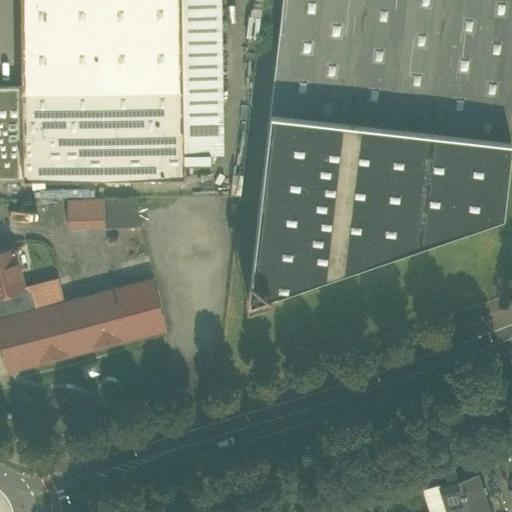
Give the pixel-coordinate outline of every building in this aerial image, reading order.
[(19,0),(21,86),(22,178),(183,176),(182,154),(180,0),(19,0)] [(180,0),(182,154),(222,153),(219,0),(180,0)] [(511,0),(281,0),(269,111),(510,139),(511,122),(511,0)] [(0,178),(22,178),(21,86),(0,86),(0,178)] [(502,214),(510,139),(269,111),(248,300),(502,214)] [(67,199),(68,227),(140,225),(134,197),(67,199)] [(0,294),(18,290),(22,284),(13,251),(7,248),(0,249),(0,294)] [(37,291),(32,293),(37,310),(64,303),(57,279),(35,285),(37,291)] [(4,319),(16,367),(163,328),(163,326),(151,280),(64,303),(37,310),(4,319)] [(0,305),(4,319),(37,310),(32,293),(31,290),(22,284),(18,290),(0,294),(0,305)] [(16,367),(4,319),(0,320),(0,336),(9,369),(16,367)] [(494,452),(455,465),(459,477),(475,471),(498,464),(494,452)] [(439,483),(448,509),(483,497),(475,471),(459,477),(439,483)] [(437,511),(448,509),(439,483),(421,489),(428,511),(437,511)] [(297,508),(298,511),(338,511),(333,496),(297,508)] [(488,511),(483,497),(448,509),(448,511),(488,511)]
